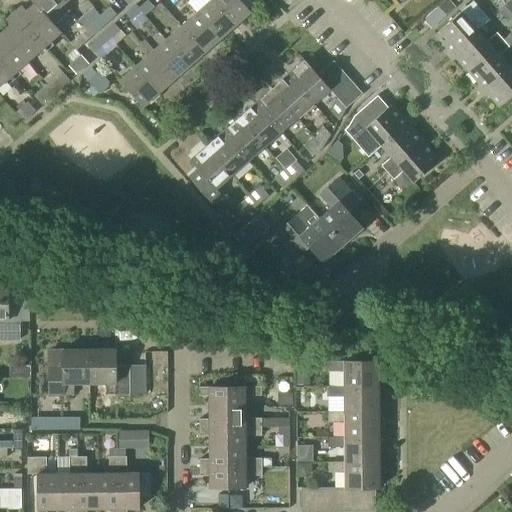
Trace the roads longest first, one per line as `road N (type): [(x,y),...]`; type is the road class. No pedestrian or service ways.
road 1 (residential): [(179,511),(176,361),(188,348),(288,348)]
road 2 (residential): [(511,206),(476,167),(334,293)]
